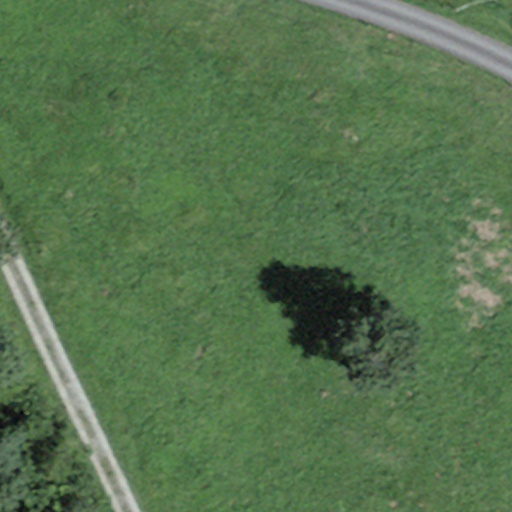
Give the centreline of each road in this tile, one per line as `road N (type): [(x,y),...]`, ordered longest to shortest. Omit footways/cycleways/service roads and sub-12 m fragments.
road 1 (track): [(139,511),(0,213)]
road 2 (track): [(511,91),(328,0)]
